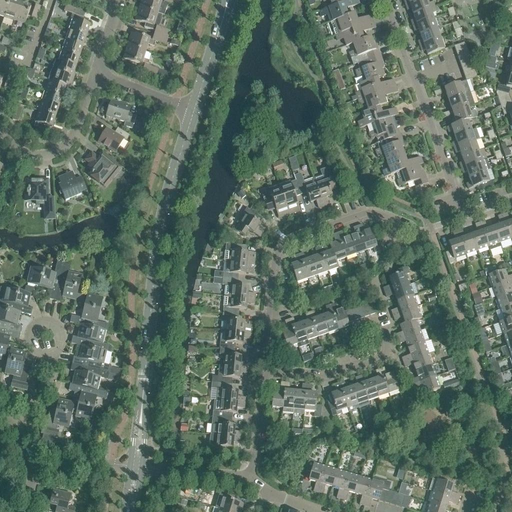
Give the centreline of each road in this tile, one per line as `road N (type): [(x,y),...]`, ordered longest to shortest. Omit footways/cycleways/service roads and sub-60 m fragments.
road 1 (tertiary): [(136,467),(156,256),(193,109)]
road 2 (residential): [(266,373),(277,255),(289,242),(360,216),(398,226)]
road 3 (residential): [(459,215),(389,0)]
road 4 (residential): [(0,129),(25,152),(67,144),(80,129),(100,66)]
road 5 (residential): [(266,373),(338,373),(388,356)]
